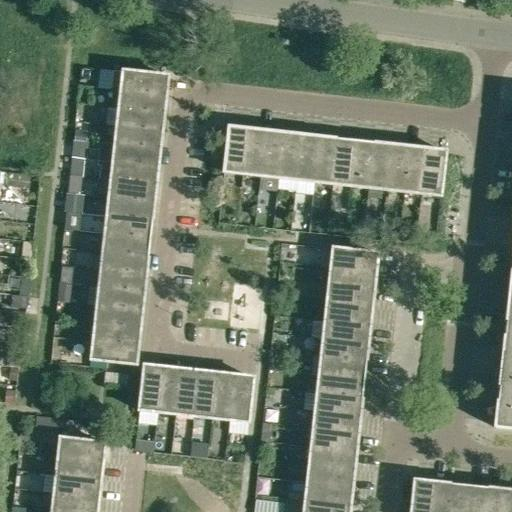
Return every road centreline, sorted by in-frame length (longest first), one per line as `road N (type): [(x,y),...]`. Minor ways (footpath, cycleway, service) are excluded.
road 1 (residential): [(258,360),(161,350),(185,93),(486,122)]
road 2 (residential): [(495,38),(218,0)]
road 3 (residential): [(394,450),(413,272),(467,278)]
road 4 (residential): [(447,456),(467,278)]
road 5 (residential): [(467,278),(486,122)]
